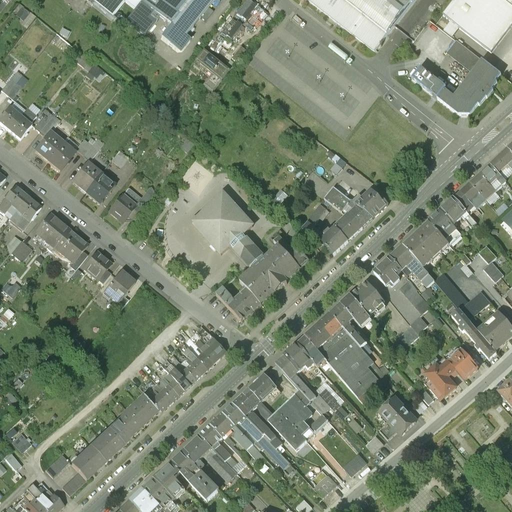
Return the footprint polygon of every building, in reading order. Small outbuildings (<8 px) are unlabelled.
[(119,0),(96,0),(94,3),(113,18),(124,4),(119,0)] [(127,0),(124,4),(134,12),(140,5),(144,0),(127,0)] [(144,0),(140,5),(184,40),(215,0),(144,0)] [(306,0),(374,53),(415,0),(306,0)] [(511,27),(511,9),(499,0),(456,0),(443,17),(451,23),(444,33),(452,39),(459,30),(491,54),(511,27)] [(511,0),(499,0),(511,9),(511,0)] [(255,9),(247,3),(236,17),(244,24),(255,9)] [(241,29),(232,23),(222,37),(230,44),(241,29)] [(473,74),(482,62),(456,42),(447,55),(473,74)] [(240,49),(230,61),(235,65),(245,53),(240,49)] [(94,66),(80,55),(74,63),(88,74),(94,66)] [(227,74),(203,55),(189,73),(195,78),(201,70),(212,78),(203,88),(211,95),(227,74)] [(473,74),(454,99),(444,92),(446,90),(420,70),(412,81),(434,98),(458,117),(464,117),(470,117),(478,107),(480,108),(486,100),(487,101),(492,95),(493,93),(492,92),(497,85),(496,84),(501,77),(482,62),(473,74)] [(94,66),(88,74),(96,80),(100,75),(103,77),(105,75),(94,66)] [(9,82),(1,93),(6,98),(15,87),(9,82)] [(20,120),(9,111),(0,121),(0,126),(9,134),(20,120)] [(20,120),(9,134),(20,143),(31,129),(29,127),(36,119),(27,112),(20,120)] [(44,113),(39,119),(42,120),(33,131),(39,136),(52,119),(44,113)] [(52,119),(39,136),(46,141),(57,127),(59,125),(52,119)] [(46,141),(35,154),(47,164),(67,140),(69,137),(57,127),(46,141)] [(67,140),(47,164),(60,174),(76,153),(75,153),(78,149),(67,140)] [(91,149),(83,159),(89,164),(103,146),(97,141),(94,145),(91,149)] [(87,145),(83,142),(78,149),(75,153),(76,153),(83,159),(91,149),(87,145)] [(511,156),(508,152),(490,168),(497,176),(511,162),(511,156)] [(330,153),(327,158),(334,164),(337,159),(330,153)] [(119,154),(111,163),(120,170),(127,160),(119,154)] [(340,160),(330,172),(337,177),(346,165),(340,160)] [(87,166),(72,185),(85,195),(100,177),(87,166)] [(497,176),(490,168),(479,178),(495,194),(506,184),(502,180),(497,176)] [(100,177),(85,195),(100,207),(115,188),(100,177)] [(495,194),(479,178),(470,187),(486,203),(495,194)] [(486,203),(470,187),(460,196),(476,212),(486,203)] [(14,189),(3,203),(16,214),(27,200),(14,189)] [(352,203),(333,189),(325,199),(343,213),(352,203)] [(128,192),(110,214),(123,225),(133,212),(135,209),(140,202),(128,192)] [(380,203),(371,192),(362,200),(359,197),(352,204),(374,220),(388,207),(383,200),(380,203)] [(253,227),(223,196),(191,225),(203,237),(204,236),(206,238),(204,239),(213,248),(214,247),(217,250),(216,251),(221,257),(231,247),(254,272),(266,261),(243,236),(253,227)] [(472,210),(459,196),(454,201),(467,215),(472,210)] [(41,211),(27,200),(16,214),(29,225),(41,211)] [(467,215),(454,201),(440,215),(453,229),(462,219),(468,227),(472,231),(476,227),(473,223),(467,215)] [(140,202),(135,209),(133,212),(138,217),(146,207),(140,202)] [(3,203),(0,207),(0,213),(10,222),(16,214),(3,203)] [(352,204),(352,203),(343,213),(348,217),(361,232),(374,220),(352,204)] [(320,207),(301,231),(320,245),(322,244),(323,242),(318,238),(321,234),(313,228),(326,213),(320,207)] [(500,211),(496,207),(491,211),(495,216),(500,211)] [(10,222),(9,222),(22,233),(29,225),(16,214),(10,222)] [(453,229),(440,215),(428,225),(447,246),(449,248),(461,237),(453,229)] [(346,219),(335,230),(323,242),(322,244),(331,256),(333,258),(361,232),(348,217),(346,219)] [(50,218),(35,237),(54,252),(69,233),(50,218)] [(428,225),(403,249),(422,269),(447,246),(428,225)] [(69,233),(54,252),(63,259),(64,257),(72,263),(70,265),(73,267),(83,254),(88,248),(69,233)] [(6,248),(10,259),(11,257),(21,244),(14,238),(6,248)] [(296,249),(291,254),(289,252),(290,251),(290,250),(280,239),(274,244),(279,250),(300,273),(310,264),(296,249)] [(42,259),(21,244),(11,257),(32,272),(42,259)] [(497,260),(487,248),(479,256),(489,267),(492,265),(497,260)] [(403,249),(390,261),(401,273),(409,267),(414,262),(403,249)] [(253,295),(263,307),(275,295),(276,296),(287,286),(286,285),(300,273),(279,250),(266,261),(254,272),(242,284),(253,295)] [(73,267),(70,270),(75,274),(77,271),(87,258),(83,254),(73,267)] [(97,256),(84,272),(98,283),(106,273),(111,267),(97,256)] [(471,264),(464,256),(460,260),(467,268),(471,264)] [(390,261),(374,276),(385,288),(388,285),(392,289),(399,282),(396,278),(401,273),(390,261)] [(431,281),(414,262),(409,267),(419,278),(411,285),(417,294),(431,281)] [(504,278),(492,265),(489,267),(484,272),(495,286),(504,278)] [(75,274),(70,280),(75,283),(81,275),(77,271),(75,274)] [(106,273),(98,283),(102,287),(111,277),(106,273)] [(121,275),(104,295),(117,306),(118,306),(124,299),(135,286),(121,275)] [(469,304),(443,276),(434,284),(459,313),(469,304)] [(242,284),(237,279),(231,284),(244,297),(239,302),(252,316),(263,307),(242,284)] [(430,310),(407,284),(398,291),(422,318),(430,310)] [(385,306),(368,285),(351,299),(368,319),(385,306)] [(252,316),(239,302),(233,307),(231,305),(233,303),(233,302),(223,291),(217,297),(243,325),(252,316)] [(469,304),(459,313),(468,323),(490,305),(481,294),(469,304)] [(124,299),(118,306),(117,306),(115,309),(120,313),(128,303),(124,299)] [(368,319),(351,299),(341,308),(353,323),(359,329),(369,320),(368,319)] [(353,323),(341,308),(331,318),(361,352),(367,346),(349,326),(353,323)] [(422,318),(410,328),(411,329),(418,337),(439,318),(431,309),(422,318)] [(496,355),(459,313),(452,319),(489,362),(496,355)] [(511,330),(501,317),(480,336),(495,354),(511,338),(511,330)] [(361,352),(331,318),(315,333),(327,346),(318,355),(325,362),(366,408),(372,403),(363,394),(366,392),(371,398),(384,387),(381,384),(386,380),(361,352)] [(203,329),(196,336),(202,343),(209,336),(203,329)] [(411,329),(399,340),(407,349),(419,339),(418,337),(411,329)] [(327,346),(315,333),(305,341),(318,355),(327,346)] [(227,355),(209,336),(202,343),(207,348),(220,362),(227,355)] [(203,347),(194,337),(190,341),(199,351),(203,347)] [(318,355),(305,341),(297,349),(314,367),(317,369),(325,362),(318,355)] [(196,350),(189,342),(184,346),(191,354),(196,350)] [(471,354),(463,345),(458,349),(460,351),(461,350),(467,358),(471,354)] [(384,365),(367,346),(361,352),(378,370),(384,365)] [(220,362),(207,348),(205,350),(203,347),(199,351),(204,356),(214,367),(220,362)] [(314,367),(297,349),(285,360),(299,376),(305,370),(307,372),(308,371),(309,372),(314,367)] [(460,351),(447,362),(448,364),(455,373),(464,383),(478,371),(467,358),(461,350),(460,351)] [(198,361),(193,355),(188,360),(194,366),(198,361)] [(214,367),(204,356),(198,361),(208,373),(214,367)] [(299,376),(285,360),(276,368),(290,383),(295,380),(299,376)] [(208,373),(198,361),(194,366),(192,367),(202,378),(208,373)] [(455,373),(448,364),(443,368),(450,377),(455,373)] [(440,365),(426,377),(434,387),(442,397),(444,400),(455,391),(447,380),(450,377),(443,368),(440,365)] [(191,368),(187,372),(197,383),(202,378),(192,367),(191,368)] [(181,377),(176,372),(172,376),(168,371),(166,373),(171,378),(175,383),(185,394),(191,389),(181,377)] [(197,383),(187,372),(181,377),(191,389),(197,383)] [(309,373),(302,379),(308,386),(315,380),(309,373)] [(265,378),(249,393),(262,406),(270,398),(273,401),(280,395),(265,378)] [(304,390),(295,380),(290,383),(300,393),(304,390)] [(185,394),(175,383),(169,388),(179,399),(185,394)] [(511,384),(510,383),(498,394),(511,408),(511,384)] [(442,397),(434,387),(429,391),(437,400),(442,397)] [(179,399),(169,388),(163,393),(174,405),(179,399)] [(313,399),(304,390),(300,393),(311,405),(316,400),(314,398),(313,399)] [(174,405),(163,393),(158,399),(168,410),(174,405)] [(249,393),(233,407),(246,421),(264,439),(270,433),(254,417),(252,417),(251,416),(258,409),(259,411),(264,407),(262,406),(249,393)] [(337,403),(327,393),(323,397),(322,399),(331,408),(337,403)] [(434,403),(425,394),(420,399),(428,408),(434,403)] [(152,405),(146,398),(138,405),(152,421),(160,414),(152,405)] [(313,416),(295,398),(278,414),(295,432),(313,416)] [(319,398),(316,400),(311,405),(322,417),(326,414),(330,410),(319,398)] [(168,410),(158,399),(152,405),(160,414),(162,416),(168,410)] [(415,424),(395,402),(380,415),(388,424),(397,434),(401,438),(415,424)] [(152,421),(138,405),(128,414),(143,430),(152,421)] [(246,421),(233,407),(223,417),(236,430),(242,424),(246,421)] [(259,411),(258,413),(268,424),(274,418),(264,407),(259,411)] [(128,414),(119,423),(133,438),(143,430),(128,414)] [(295,432),(278,414),(274,418),(268,424),(297,453),(306,444),(301,438),(295,432)] [(236,430),(223,417),(210,429),(223,442),(227,438),(230,436),(231,437),(233,436),(232,434),(233,433),(235,435),(234,439),(248,453),(253,448),(236,430)] [(323,418),(316,424),(321,430),(328,424),(323,418)] [(264,439),(246,421),(242,424),(244,425),(243,427),(243,428),(285,473),(291,468),(276,452),(264,439)] [(133,438),(119,423),(109,432),(124,447),(133,438)] [(316,424),(301,438),(306,444),(321,430),(316,424)] [(397,434),(388,424),(379,433),(388,443),(397,434)] [(223,442),(210,429),(200,438),(213,451),(216,448),(223,442)] [(124,447),(109,432),(100,441),(114,456),(124,447)] [(282,446),(270,433),(264,439),(276,452),(282,446)] [(31,447),(21,437),(12,445),(21,456),(31,447)] [(235,446),(227,438),(223,442),(231,450),(235,446)] [(200,439),(188,450),(200,463),(208,456),(212,452),(200,439)] [(383,447),(375,439),(366,448),(374,456),(383,447)] [(100,441),(90,449),(105,465),(114,456),(100,441)] [(220,448),(219,448),(218,449),(218,450),(215,453),(225,464),(231,459),(220,448)] [(261,456),(253,448),(248,453),(256,461),(252,464),(255,467),(263,459),(261,456)] [(90,449),(81,458),(95,474),(105,465),(90,449)] [(200,463),(188,450),(182,456),(195,469),(199,464),(200,463)] [(217,456),(212,452),(208,456),(212,460),(217,456)] [(21,469),(11,456),(5,461),(15,474),(21,469)] [(195,469),(182,456),(165,472),(175,482),(180,476),(186,482),(197,472),(195,469)] [(200,463),(199,464),(204,469),(213,461),(212,460),(208,456),(200,463)] [(222,462),(217,456),(212,460),(213,461),(218,466),(222,462)] [(62,457),(57,461),(65,469),(69,465),(62,457)] [(81,458),(71,467),(78,475),(86,483),(95,474),(81,458)] [(231,459),(225,464),(230,469),(233,466),(235,464),(231,459)] [(65,469),(57,461),(53,465),(60,473),(65,469)] [(230,469),(225,464),(225,465),(222,462),(218,466),(215,468),(230,483),(232,481),(234,479),(237,476),(230,469)] [(204,469),(199,464),(195,469),(197,472),(200,474),(204,470),(204,469)] [(60,473),(53,465),(49,469),(56,477),(60,473)] [(56,477),(49,469),(45,473),(52,481),(56,477)] [(211,476),(204,470),(200,474),(206,481),(211,476)] [(175,482),(165,472),(154,482),(169,497),(172,494),(172,495),(176,492),(175,491),(179,487),(175,482)] [(197,472),(186,482),(207,504),(208,504),(215,497),(217,495),(219,494),(212,486),(206,481),(200,474),(197,472)] [(86,483),(78,475),(74,479),(81,487),(86,483)] [(328,477),(313,490),(322,500),(337,487),(328,477)] [(74,479),(70,483),(77,491),(81,487),(74,479)] [(224,488),(217,481),(215,483),(212,486),(219,494),(224,488)] [(169,497),(154,482),(143,493),(161,511),(165,511),(167,510),(174,504),(169,497)] [(77,491),(70,483),(66,487),(73,495),(77,491)] [(54,511),(47,504),(42,499),(42,498),(37,493),(35,491),(32,487),(26,493),(27,494),(39,506),(41,509),(43,511),(54,511)] [(73,495),(66,487),(61,491),(69,499),(73,495)] [(219,494),(217,495),(220,499),(229,491),(225,487),(224,488),(219,494)] [(45,495),(40,489),(39,491),(37,493),(42,498),(45,495)] [(161,511),(143,493),(130,505),(136,511),(161,511)] [(27,494),(22,499),(23,501),(25,503),(28,506),(31,503),(36,508),(39,506),(27,494)] [(215,497),(208,504),(211,508),(218,500),(215,497)] [(60,511),(64,509),(53,498),(47,504),(54,511),(60,511)] [(304,501),(296,509),(298,511),(309,511),(312,509),(304,501)] [(23,505),(22,507),(26,511),(27,511),(30,509),(28,506),(25,503),(23,505)] [(247,503),(239,511),(240,511),(254,511),(255,511),(247,503)]
